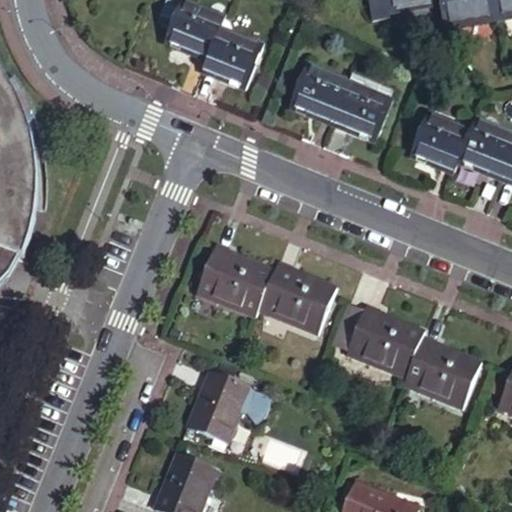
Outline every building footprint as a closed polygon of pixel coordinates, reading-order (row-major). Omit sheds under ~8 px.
[(438,0),(367,0),(372,26),(390,23),(389,17),(440,10),(438,0)] [(444,34),(494,26),(490,0),(438,0),(440,10),(444,34)] [(511,0),(490,0),(494,26),(511,23),(511,0)] [(219,33),(224,21),(181,3),(163,44),(206,63),(219,33)] [(262,51),(219,33),(206,63),(202,74),(245,92),(262,51)] [(288,112),(332,130),(350,88),(305,70),(288,112)] [(4,88),(0,82),(0,101),(7,114),(1,116),(6,125),(20,119),(26,134),(38,129),(31,113),(23,95),(19,87),(7,94),(7,93),(4,88)] [(332,130),(375,147),(392,104),(350,88),(332,130)] [(0,143),(26,134),(20,119),(6,125),(1,116),(7,114),(0,101),(0,143)] [(405,161),(450,179),(454,168),(467,137),(422,119),(405,161)] [(467,137),(454,168),(497,185),(511,147),(511,140),(472,124),(467,137)] [(0,258),(21,267),(22,262),(24,258),(31,234),(34,217),(36,198),(35,174),(33,161),(31,150),(26,134),(0,143),(0,258)] [(511,147),(497,185),(511,191),(511,147)] [(276,311),(293,272),(232,247),(212,293),(273,319),(276,311)] [(0,258),(0,262),(16,269),(20,271),(21,267),(0,258)] [(13,275),(16,269),(0,262),(0,292),(2,291),(6,286),(13,275)] [(296,265),(293,272),(276,311),(336,336),(356,290),(296,265)] [(352,347),(367,353),(382,316),(367,310),(352,347)] [(382,316),(367,353),(365,356),(425,381),(441,342),(444,336),(385,311),(382,316)] [(501,367),(441,342),(425,381),(422,388),(482,413),(501,367)] [(229,377),(206,430),(246,446),(268,393),(229,377)] [(174,511),(176,511),(219,511),(234,475),(195,458),(174,511)] [(453,474),(442,469),(438,479),(449,483),(453,474)] [(363,511),(432,511),(373,488),(363,511)]
